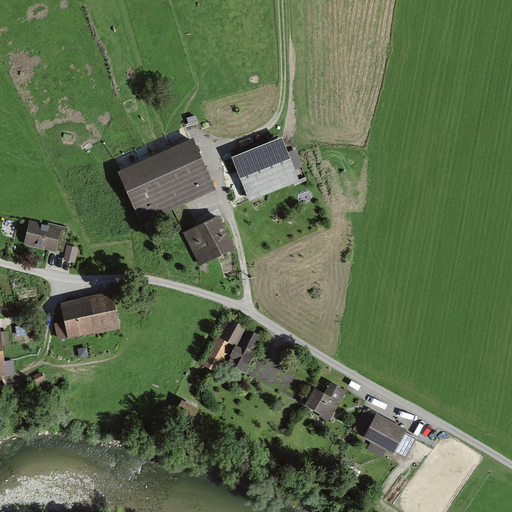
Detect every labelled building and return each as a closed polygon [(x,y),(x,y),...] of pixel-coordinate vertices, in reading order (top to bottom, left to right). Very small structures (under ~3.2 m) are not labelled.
[(283,134),(232,155),(250,199),(301,178),(283,134)] [(142,220),(217,186),(195,137),(120,170),(142,220)] [(202,265),(236,247),(219,215),(185,233),(202,265)] [(71,229),(29,219),(24,246),(56,253),(57,247),(67,249),(71,229)] [(59,342),(120,328),(113,293),(63,304),(66,321),(56,324),(59,342)] [(263,335),(226,316),(201,361),(219,371),(225,360),(245,371),(263,335)] [(332,418),(346,390),(331,382),(326,391),(315,386),(306,405),(332,418)] [(367,408),(355,429),(406,458),(418,437),(367,408)]
